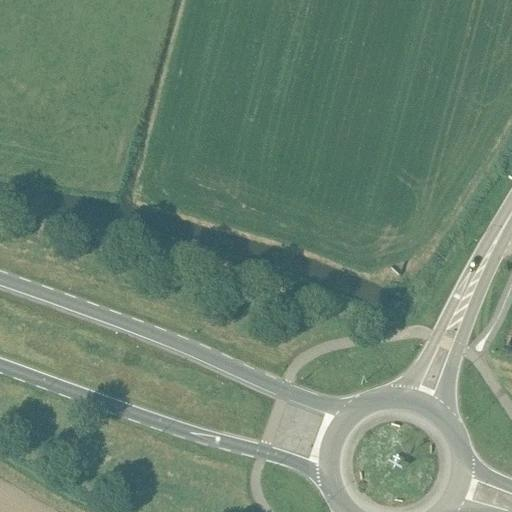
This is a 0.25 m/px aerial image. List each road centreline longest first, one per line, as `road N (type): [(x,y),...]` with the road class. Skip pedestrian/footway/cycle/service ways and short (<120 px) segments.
road 1 (primary): [(356,408),(284,391),(0,282)]
road 2 (primary): [(0,365),(330,480)]
